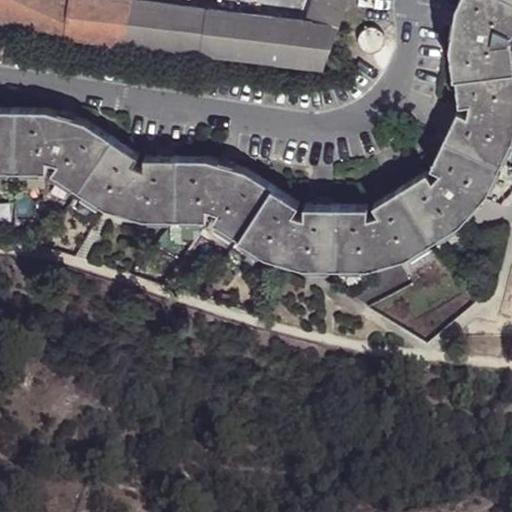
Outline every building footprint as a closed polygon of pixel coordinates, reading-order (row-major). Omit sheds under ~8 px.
[(0,0),(0,11),(27,24),(38,0),(0,0)] [(38,0),(27,24),(48,34),(71,37),(71,33),(117,40),(128,41),(128,0),(38,0)] [(316,0),(308,23),(134,0),(128,0),(128,41),(167,47),(206,51),(322,68),(348,0),(316,0)] [(511,0),(461,0),(455,39),(458,69),(511,62),(511,0)] [(0,28),(24,32),(27,24),(0,11),(0,28)] [(367,26),(361,31),(359,38),(361,45),(366,50),(373,52),(377,51),(383,47),(386,40),(385,33),(381,28),(374,25),(367,26)] [(127,52),(128,41),(117,40),(116,50),(127,52)] [(206,51),(167,47),(166,56),(205,62),(206,51)] [(511,62),(458,69),(462,101),(473,100),(470,112),(461,108),(448,135),(502,161),(511,141),(511,62)] [(0,166),(17,167),(18,106),(0,106),(0,166)] [(55,169),(81,186),(114,135),(88,118),(50,107),(18,106),(17,167),(49,167),(48,156),(62,160),(55,169)] [(178,215),(179,154),(147,154),(147,165),(135,161),(141,153),(114,135),(81,186),(107,204),(145,215),(178,215)] [(502,161),(448,135),(434,164),(444,169),(435,178),(429,169),(403,185),(436,237),(462,220),(489,191),(502,161)] [(242,235),(275,184),(248,166),(210,155),(179,154),(178,215),(208,216),(209,205),(221,209),(216,218),(242,235)] [(339,264),(338,203),(307,202),(307,214),(295,210),(301,201),(275,184),(242,235),(268,252),(307,263),(339,264)] [(436,237),(403,185),(376,201),(382,211),(369,214),(370,203),(338,203),(339,264),(370,264),(409,254),(436,237)] [(36,373),(24,370),(22,382),(34,385),(36,373)]
